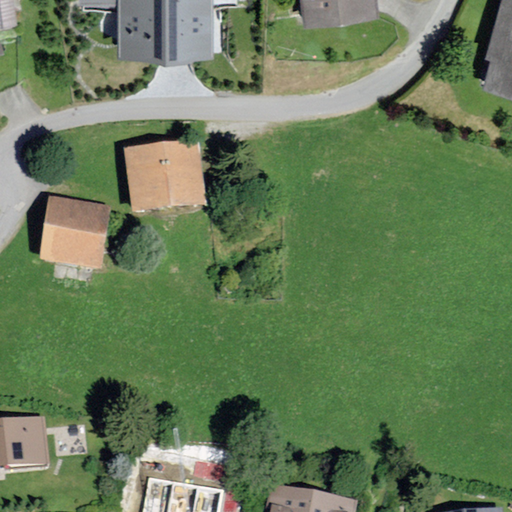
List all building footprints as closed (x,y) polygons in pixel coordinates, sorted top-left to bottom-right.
[(10,0),(0,0),(0,30),(15,27),(10,0)] [(208,0),(123,0),(123,42),(209,42),(208,0)] [(369,0),(290,0),(294,29),(372,19),(369,0)] [(511,0),(509,0),(487,78),(511,85),(511,0)] [(195,145),(129,153),(135,209),(201,201),(195,145)] [(106,210),(52,202),(44,257),(98,265),(106,210)] [(26,422),(0,426),(0,482),(36,476),(26,422)] [(331,511),(270,496),(265,511),(331,511)]
